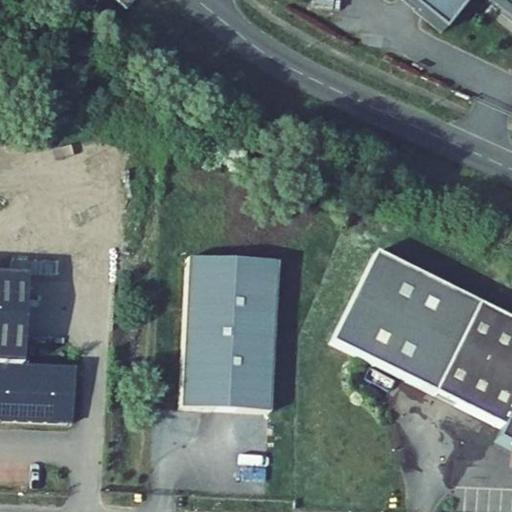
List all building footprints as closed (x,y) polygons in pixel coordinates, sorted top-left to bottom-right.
[(138,9),(126,0),(121,0),(116,6),(130,18),(138,9)] [(511,0),(405,0),(443,32),(470,0),(488,0),(511,17),(511,0)] [(330,344),(501,430),(495,443),(511,450),(511,323),(374,255),(330,344)] [(186,261),(178,411),(268,416),(276,266),(186,261)] [(20,368),(24,278),(0,276),(0,421),(71,425),(74,370),(20,368)]
